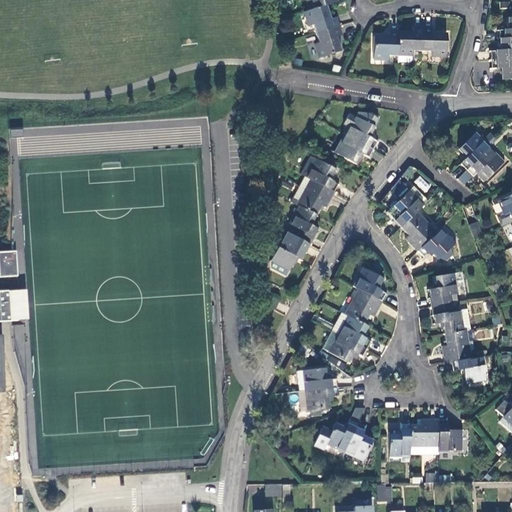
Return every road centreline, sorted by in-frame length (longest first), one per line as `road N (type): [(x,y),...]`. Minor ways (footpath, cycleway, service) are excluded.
road 1 (residential): [(230,511),(252,394),(350,224)]
road 2 (residential): [(264,71),(422,98),(440,109)]
road 3 (residential): [(350,224),(394,263),(408,319),(403,354)]
road 4 (residential): [(403,354),(424,377),(426,398),(372,396),(370,380)]
